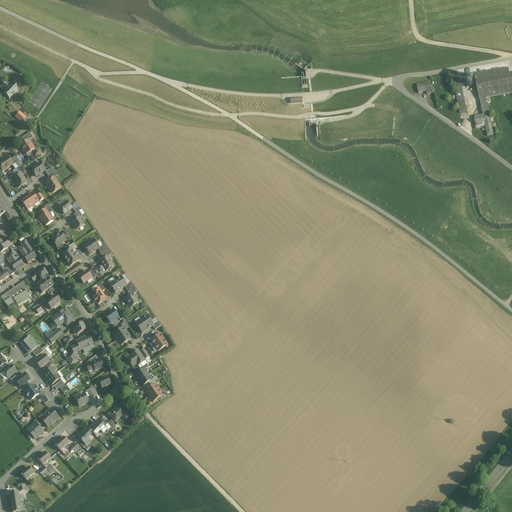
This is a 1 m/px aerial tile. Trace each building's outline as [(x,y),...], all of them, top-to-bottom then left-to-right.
[(508,69),(474,76),(479,101),(480,101),(486,100),(511,94),(511,86),(510,75),(508,69)] [(465,78),(453,80),(459,110),(466,108),(462,89),(467,88),(467,87),(467,86),(465,79),(465,78)] [(11,87),(7,83),(1,89),(5,93),(4,95),(9,99),(9,101),(10,100),(10,99),(11,98),(12,98),(12,97),(13,95),(14,96),(16,94),(16,93),(18,91),(15,84),(11,87)] [(431,85),(417,88),(418,94),(426,93),(427,97),(434,96),(431,85)] [(489,115),(486,100),(480,101),(481,104),(480,104),(483,117),(474,118),(476,127),(484,125),(487,138),(494,137),(491,124),(490,115),(489,115)] [(20,112),(16,117),(21,123),(26,118),(20,112)] [(29,133),(22,138),(25,142),(28,140),(28,141),(33,138),(29,133)] [(25,142),(20,146),(26,155),(34,149),(28,141),(28,140),(25,142)] [(15,157),(10,160),(13,165),(12,165),(13,166),(19,162),(15,157)] [(8,158),(0,162),(0,168),(2,172),(12,165),(13,165),(10,160),(9,160),(8,158)] [(40,163),(31,169),(36,177),(45,171),(40,163)] [(26,173),(21,166),(16,169),(20,174),(20,173),(22,176),(26,173)] [(45,173),(48,176),(55,171),(53,167),(45,173)] [(22,176),(20,173),(20,174),(12,179),(18,188),(27,182),(22,176)] [(49,179),(45,182),(52,194),(60,188),(53,177),(49,179)] [(20,200),(27,210),(31,208),(35,208),(35,205),(39,202),(32,193),(25,198),(23,198),(20,200)] [(9,212),(0,197),(0,217),(4,215),(9,212)] [(72,209),(67,202),(59,207),(64,214),(66,215),(67,214),(67,212),(72,209)] [(46,209),(49,214),(53,212),(48,205),(44,207),(45,210),(46,209)] [(39,219),(42,223),(45,227),(54,221),(49,214),(46,209),(45,210),(38,214),(40,218),(39,219)] [(13,219),(9,212),(4,215),(7,219),(6,219),(8,222),(13,219)] [(76,219),(72,222),(74,226),(74,227),(75,229),(76,229),(77,230),(84,225),(79,218),(76,219)] [(61,234),(52,240),(56,247),(66,240),(63,237),(61,234)] [(72,241),(67,234),(63,237),(66,240),(68,244),(72,241)] [(0,253),(0,254),(1,253),(6,250),(8,248),(9,247),(12,245),(13,245),(11,242),(12,242),(11,240),(10,240),(8,238),(3,241),(0,235),(0,253)] [(94,240),(85,246),(85,248),(86,250),(87,250),(90,254),(98,250),(100,248),(99,248),(94,240)] [(36,258),(25,241),(21,244),(24,249),(32,261),(36,258)] [(105,244),(99,248),(100,248),(98,250),(100,254),(108,249),(105,244)] [(32,261),(24,249),(21,250),(20,251),(22,255),(28,264),(32,261)] [(70,249),(62,255),(65,261),(75,255),(72,252),(71,249),(70,249)] [(108,249),(100,254),(103,259),(107,257),(111,254),(108,249)] [(24,267),(15,254),(11,257),(20,270),(24,267)] [(75,255),(65,261),(69,267),(78,261),(75,255)] [(20,270),(11,257),(7,260),(15,273),(20,270)] [(103,259),(101,261),(100,260),(99,263),(101,263),(106,272),(108,270),(110,271),(112,269),(112,268),(114,266),(107,257),(103,259)] [(5,271),(3,267),(0,269),(0,271),(1,274),(0,274),(4,280),(9,277),(5,271)] [(44,270),(38,274),(38,273),(33,276),(36,281),(39,278),(41,280),(46,276),(47,277),(48,276),(44,270)] [(96,277),(92,270),(88,273),(92,278),(91,279),(92,280),(96,277)] [(87,271),(78,277),(79,277),(78,279),(79,280),(81,280),(83,284),(91,279),(92,278),(88,273),(87,271)] [(46,276),(41,280),(42,283),(37,286),(42,294),(53,286),(47,277),(46,276)] [(127,285),(121,277),(115,281),(121,289),(124,287),(127,285)] [(115,281),(110,285),(115,293),(121,289),(115,281)] [(24,282),(1,298),(8,309),(15,305),(14,304),(16,303),(18,306),(30,298),(27,294),(31,292),(24,282)] [(105,290),(100,282),(96,285),(99,289),(101,293),(105,290)] [(131,282),(127,285),(124,287),(128,292),(134,288),(131,282)] [(134,288),(128,292),(131,296),(133,295),(137,292),(134,288)] [(101,293),(99,289),(91,295),(97,305),(106,299),(101,293)] [(131,296),(125,300),(130,308),(133,308),(134,306),(135,305),(138,303),(133,295),(131,296)] [(55,296),(47,302),(49,305),(48,307),(51,310),(53,308),(54,309),(57,306),(57,305),(60,303),(55,296)] [(65,308),(51,319),(58,328),(64,323),(66,326),(74,320),(65,308)] [(113,310),(105,316),(108,320),(107,321),(109,323),(110,323),(110,324),(118,318),(119,318),(115,313),(113,310)] [(124,318),(119,311),(115,313),(119,318),(118,318),(120,321),(124,318)] [(147,316),(141,320),(148,329),(152,326),(153,326),(153,325),(147,316)] [(141,320),(136,324),(142,333),(148,329),(141,320)] [(125,322),(120,325),(123,329),(123,328),(124,331),(129,328),(125,322)] [(157,322),(153,325),(153,326),(152,326),(155,330),(161,327),(157,322)] [(44,323),(40,326),(45,333),(50,330),(44,323)] [(82,323),(77,326),(77,327),(74,329),(77,335),(86,330),(82,323)] [(123,329),(114,335),(117,340),(126,334),(124,331),(123,328),(123,329)] [(53,333),(52,334),(57,340),(63,335),(58,329),(53,333)] [(52,334),(48,338),(52,344),(57,340),(52,334)] [(126,334),(117,340),(121,346),(130,339),(126,334)] [(152,340),(150,341),(154,346),(164,340),(160,335),(159,335),(152,340)] [(29,336),(20,344),(29,355),(32,353),(36,358),(39,355),(43,352),(38,347),(39,346),(36,342),(35,343),(29,336)] [(89,336),(76,342),(78,345),(80,351),(93,345),(89,336)] [(164,340),(154,346),(158,352),(167,345),(164,340)] [(78,345),(72,348),(74,353),(80,351),(78,345)] [(143,349),(140,352),(145,359),(149,357),(143,349)] [(134,355),(127,359),(128,361),(127,362),(130,365),(131,366),(131,365),(132,367),(139,362),(140,364),(144,361),(137,351),(133,354),(134,355)] [(73,354),(66,358),(71,366),(78,361),(73,354)] [(41,358),(35,363),(40,369),(42,368),(50,362),(46,358),(44,355),(41,358)] [(92,364),(86,367),(89,372),(94,369),(95,371),(103,368),(100,361),(92,364)] [(50,362),(42,368),(45,371),(52,365),(50,362)] [(12,366),(3,373),(8,379),(17,372),(12,366)] [(52,368),(43,375),(47,380),(56,373),(52,368)] [(141,372),(135,376),(136,378),(136,379),(138,382),(148,375),(147,374),(148,373),(145,369),(141,372)] [(56,373),(47,380),(51,386),(60,379),(56,373)] [(19,378),(15,381),(20,387),(29,380),(25,374),(19,378)] [(148,375),(138,382),(140,385),(141,385),(142,387),(148,383),(152,380),(150,376),(149,377),(148,375)] [(108,378),(99,382),(100,386),(102,389),(111,385),(108,378)] [(61,381),(54,387),(56,390),(64,385),(62,381),(61,381)] [(29,384),(22,390),(24,392),(31,387),(29,384)] [(151,388),(146,392),(149,397),(159,390),(158,389),(155,385),(151,388)] [(31,387),(24,392),(30,401),(39,395),(36,392),(37,391),(33,386),(31,387)] [(159,390),(149,397),(153,402),(159,398),(162,396),(160,392),(161,392),(159,390)] [(81,396),(75,399),(76,400),(75,401),(76,403),(77,403),(79,407),(89,402),(85,394),(81,396),(81,395),(80,396),(81,396)] [(45,396),(40,400),(45,405),(49,401),(45,396)] [(122,404),(110,415),(115,422),(123,415),(127,419),(132,415),(122,404)] [(40,419),(48,428),(58,419),(53,413),(54,412),(51,409),(40,419)] [(100,422),(98,421),(89,430),(95,437),(98,439),(107,429),(105,427),(100,422)] [(39,427),(36,423),(35,424),(30,428),(29,428),(27,430),(27,431),(30,434),(33,438),(35,440),(43,432),(39,427)] [(77,437),(80,441),(86,446),(95,437),(89,430),(86,428),(77,437)] [(63,438),(55,445),(61,451),(69,444),(63,438)] [(76,444),(71,449),(75,453),(80,448),(76,444)] [(82,449),(77,453),(82,458),(86,454),(82,449)] [(45,453),(37,460),(43,466),(50,459),(45,453)] [(28,467),(21,474),(26,480),(34,474),(28,467)] [(53,481),(56,484),(63,478),(60,474),(53,481)] [(18,492),(9,494),(11,503),(19,502),(18,492)] [(19,502),(11,503),(12,511),(19,511),(21,511),(19,502)]
